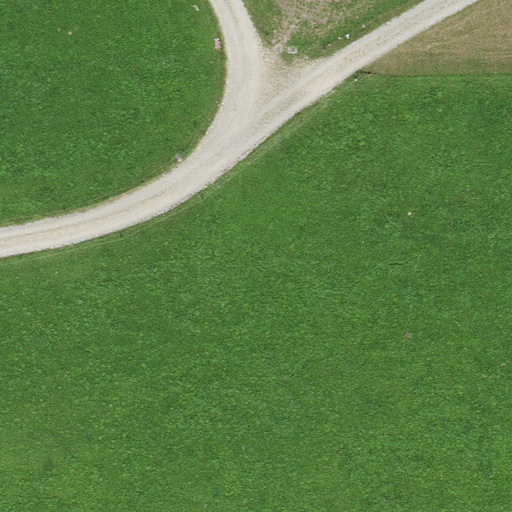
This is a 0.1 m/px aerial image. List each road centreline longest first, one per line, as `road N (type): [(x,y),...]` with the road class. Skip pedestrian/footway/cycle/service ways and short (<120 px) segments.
road 1 (track): [(0,250),(85,235),(189,190),(267,130),(474,0)]
road 2 (track): [(227,0),(245,111),(223,164)]
